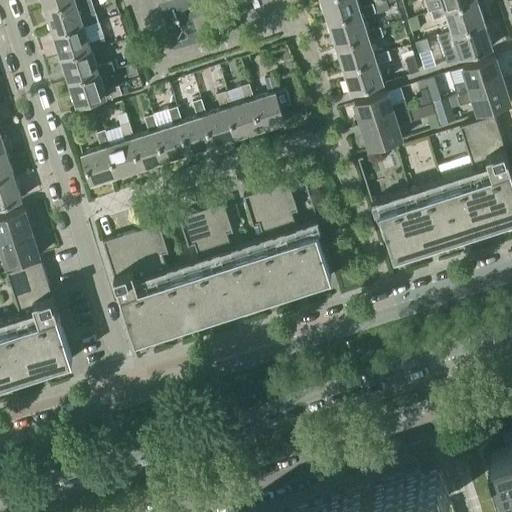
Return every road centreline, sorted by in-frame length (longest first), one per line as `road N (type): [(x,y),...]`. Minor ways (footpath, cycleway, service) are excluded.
road 1 (secondary): [(0,495),(511,330)]
road 2 (residential): [(10,0),(136,391)]
road 3 (secondary): [(511,274),(136,391)]
road 4 (secondary): [(136,391),(0,437)]
